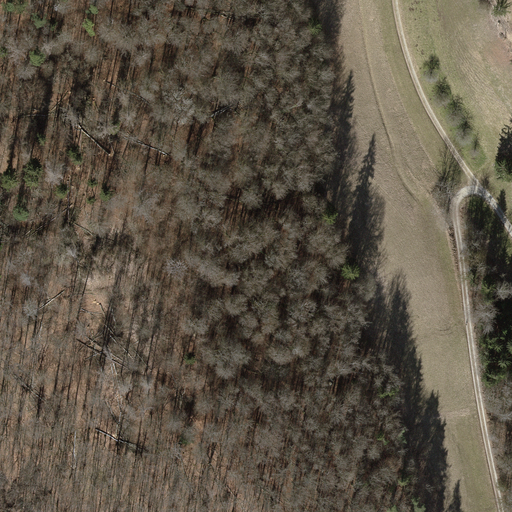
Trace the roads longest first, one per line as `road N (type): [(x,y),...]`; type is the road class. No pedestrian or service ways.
road 1 (track): [(503,511),(456,259),(455,202),(468,188),(484,187),(511,231)]
road 2 (track): [(484,187),(440,129),(410,63),(396,0)]
